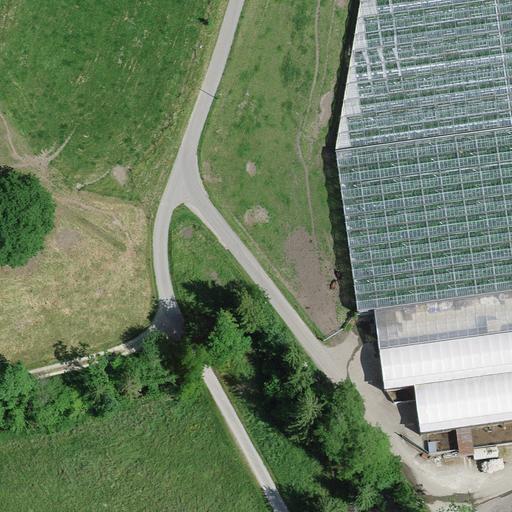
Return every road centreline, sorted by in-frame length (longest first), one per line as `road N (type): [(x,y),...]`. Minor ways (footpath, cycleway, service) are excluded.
road 1 (track): [(511,479),(449,491),(398,457),(178,174)]
road 2 (track): [(281,511),(173,317)]
road 3 (track): [(0,383),(111,354),(173,317)]
